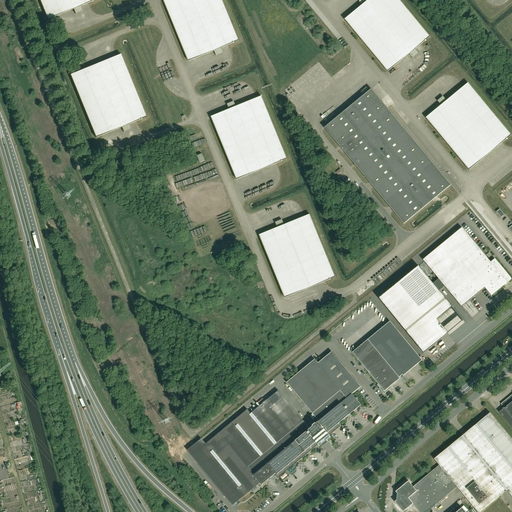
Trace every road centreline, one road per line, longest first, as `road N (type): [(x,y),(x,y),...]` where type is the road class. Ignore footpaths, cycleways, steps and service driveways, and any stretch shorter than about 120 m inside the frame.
road 1 (unclassified): [(231,511),(186,455),(314,348),(334,347),(386,412)]
road 2 (trunk): [(73,362),(0,120)]
road 3 (trunk): [(0,142),(60,348)]
road 4 (tertiary): [(352,482),(511,350)]
road 5 (unclassified): [(361,493),(511,367)]
road 6 (trunk): [(188,511),(125,450),(73,362)]
road 7 (trunk): [(60,348),(137,511)]
road 8 (trunk): [(60,348),(108,511)]
road 9 (trunk): [(145,511),(73,362)]
road 10 (unclassified): [(386,412),(511,308)]
